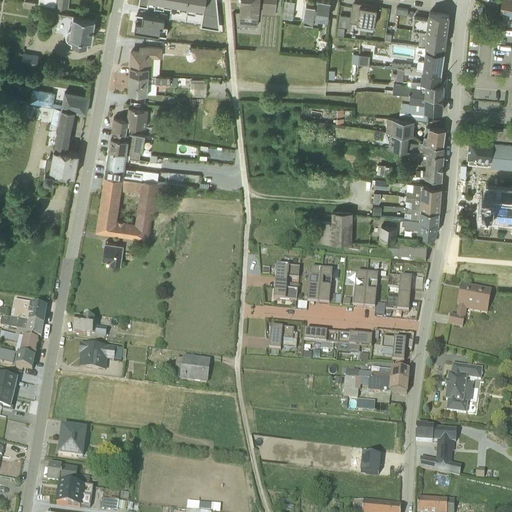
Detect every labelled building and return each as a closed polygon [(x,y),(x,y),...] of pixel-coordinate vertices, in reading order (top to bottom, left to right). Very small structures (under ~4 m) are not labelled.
[(240,0),(239,19),(257,20),(258,0),(240,0)] [(284,0),(282,12),(292,14),(293,8),(294,0),(284,0)] [(305,0),(303,15),(317,18),(318,12),(327,14),(329,0),(316,0),(316,2),(315,2),(315,0),(305,0)] [(339,9),(337,20),(350,22),(351,16),(374,20),(377,0),(376,0),(351,0),(350,10),(339,9)] [(511,0),(501,0),(500,6),(504,7),(501,18),(511,20),(511,0)] [(446,28),(448,9),(429,6),(428,13),(414,11),(412,23),(420,25),(418,39),(425,40),(435,40),(435,39),(444,41),(446,28)] [(72,36),(72,39),(87,42),(88,33),(90,33),(90,34),(92,34),(95,12),(93,12),(73,9),(71,23),(68,24),(66,27),(66,31),(67,33),(70,35),(72,36)] [(162,51),(162,40),(140,39),(139,42),(130,42),(129,67),(160,69),(160,51),(162,51)] [(440,66),(444,41),(435,39),(435,40),(425,40),(423,55),(417,54),(416,63),(440,66)] [(16,45),(13,57),(37,62),(39,49),(24,45),(23,47),(16,45)] [(353,47),(353,57),(370,57),(370,48),(353,47)] [(420,75),(443,76),(443,70),(441,69),(441,67),(416,63),(410,62),(403,62),(402,74),(406,75),(407,68),(421,69),(420,75)] [(178,73),(179,73),(179,71),(178,71),(178,70),(129,67),(128,85),(156,87),(157,77),(177,79),(179,78),(179,76),(178,76),(178,73)] [(205,73),(191,72),(191,75),(190,75),(190,85),(189,85),(189,87),(190,87),(190,89),(206,90),(206,76),(205,76),(205,73)] [(384,83),(384,85),(402,87),(425,90),(443,90),(443,89),(445,89),(445,84),(443,84),(443,76),(420,75),(408,75),(408,78),(393,77),(392,84),(384,83)] [(54,96),(55,86),(32,81),(29,96),(30,96),(53,100),(51,116),(58,117),(54,140),(67,143),(75,104),(86,107),(86,106),(89,90),(89,89),(65,85),(62,97),(54,96)] [(445,98),(445,93),(443,92),(443,90),(425,90),(402,87),(400,112),(428,115),(429,104),(442,105),(443,97),(445,98)] [(114,110),(112,123),(136,127),(137,119),(146,120),(148,103),(128,100),(127,112),(114,110)] [(408,128),(412,129),(413,114),(387,111),(385,126),(389,127),(408,128)] [(426,136),(442,139),(444,123),(426,120),(424,128),(423,134),(426,136)] [(507,124),(503,124),(493,123),(492,134),(469,132),(469,135),(467,151),(468,151),(468,158),(488,160),(488,159),(490,159),(511,161),(511,122),(510,122),(509,122),(509,124),(507,124)] [(139,152),(141,145),(143,145),(145,129),(112,123),(111,129),(110,129),(108,141),(109,141),(126,144),(126,145),(130,146),(130,150),(139,152)] [(388,142),(443,147),(444,139),(426,136),(423,134),(419,134),(418,136),(408,135),(408,128),(389,127),(388,142)] [(74,170),(79,145),(67,143),(54,140),(52,150),(48,149),(45,161),(45,164),(44,170),(45,173),(53,174),(55,173),(56,167),(74,170)] [(125,157),(125,153),(129,153),(130,150),(130,146),(126,145),(126,144),(109,141),(107,154),(125,157)] [(407,144),(406,151),(419,153),(418,156),(426,157),(425,164),(415,164),(415,169),(425,169),(441,171),(443,147),(407,144)] [(125,157),(107,154),(105,167),(145,173),(146,163),(125,160),(125,157)] [(380,166),(388,166),(388,158),(380,158),(380,166)] [(157,174),(159,165),(146,163),(145,173),(157,174)] [(171,196),(165,195),(167,176),(157,174),(145,173),(105,167),(97,224),(124,228),(133,230),(149,232),(154,204),(170,206),(171,196)] [(375,174),(373,174),(372,176),(375,177),(374,182),(386,183),(387,183),(387,175),(375,174)] [(406,191),(439,194),(441,180),(407,177),(406,191)] [(482,190),(481,201),(484,202),(482,211),(511,214),(511,183),(486,180),(485,190),(482,190)] [(405,202),(439,204),(439,194),(406,191),(405,202)] [(381,201),(373,200),(372,209),(380,209),(381,208),(381,207),(382,207),(382,204),(381,204),(381,201)] [(438,215),(439,204),(405,202),(404,205),(403,212),(438,215)] [(351,236),(353,206),(332,205),(331,214),(319,214),(318,235),(351,236)] [(438,215),(402,212),(402,218),(404,218),(404,221),(418,222),(417,227),(435,228),(438,215)] [(380,218),(378,237),(394,238),(396,220),(380,218)] [(106,235),(103,251),(111,252),(111,254),(121,255),(123,241),(132,242),(133,230),(124,228),(122,237),(106,235)] [(380,238),(365,236),(364,247),(369,248),(369,249),(378,250),(380,238)] [(372,264),(425,269),(427,254),(387,249),(387,255),(370,254),(369,260),(372,260),(372,264)] [(299,276),(276,274),(275,290),(287,292),(287,286),(298,287),(299,276)] [(321,278),(310,277),(307,310),(318,311),(321,278)] [(332,279),(321,278),(318,311),(329,312),(332,279)] [(353,314),(363,316),(367,282),(356,281),(353,314)] [(374,317),(378,283),(367,282),(363,316),(374,317)] [(410,298),(411,286),(388,285),(387,295),(399,296),(398,302),(410,303),(410,298)] [(275,290),(274,307),(296,309),(297,299),(286,297),(287,292),(275,290)] [(491,300),(491,299),(461,293),(457,312),(459,312),(456,324),(450,323),(448,331),(448,332),(462,334),(466,317),(487,321),(491,300)] [(385,318),(408,320),(410,303),(398,302),(398,308),(386,307),(385,318)] [(30,312),(14,310),(11,325),(44,332),(47,316),(40,314),(40,313),(31,311),(30,312)] [(375,312),(375,322),(384,323),(385,312),(375,312)] [(21,341),(41,346),(44,332),(11,325),(2,323),(0,332),(17,336),(16,340),(21,341)] [(85,328),(76,327),(74,340),(96,343),(96,344),(106,345),(107,336),(97,335),(98,328),(85,326),(85,328)] [(294,341),(294,337),(271,335),(269,357),(271,357),(270,364),(278,365),(279,358),(280,358),(281,354),(297,356),(298,341),(294,341)] [(305,338),(304,349),(320,351),(320,357),(330,358),(331,352),(337,352),(338,341),(305,338)] [(15,343),(1,339),(0,343),(0,346),(18,351),(16,360),(19,362),(36,366),(39,347),(21,343),(21,341),(16,340),(15,343)] [(372,344),(338,341),(337,352),(360,354),(371,355),(372,344)] [(406,347),(382,345),(382,356),(393,357),(392,369),(404,370),(406,347)] [(82,361),(80,374),(106,378),(107,368),(121,369),(121,366),(126,366),(127,358),(81,352),(80,361),(82,361)] [(0,368),(16,373),(16,374),(33,378),(36,366),(19,362),(19,363),(0,358),(0,368)] [(207,390),(209,369),(183,366),(182,367),(177,366),(174,386),(207,390)] [(459,419),(466,420),(467,409),(470,409),(473,390),(466,389),(467,385),(480,387),(482,375),(452,371),(450,380),(448,380),(447,380),(446,387),(445,387),(444,394),(445,395),(444,407),(446,408),(445,417),(459,419)] [(358,384),(358,385),(361,386),(407,389),(408,378),(391,376),(391,377),(379,376),(378,382),(372,381),(372,380),(359,379),(358,384)] [(18,387),(0,383),(0,398),(14,402),(18,387)] [(347,414),(347,405),(358,406),(358,398),(360,398),(360,394),(361,386),(345,385),(342,414),(347,414)] [(368,394),(368,398),(389,400),(406,401),(407,389),(361,386),(360,394),(368,394)] [(15,410),(13,409),(14,402),(0,398),(0,416),(12,419),(15,410)] [(416,432),(415,447),(431,448),(432,450),(437,451),(436,467),(420,464),(420,466),(420,472),(419,473),(419,474),(459,483),(461,473),(450,470),(451,459),(453,459),(454,449),(455,449),(456,437),(416,432)] [(87,438),(63,434),(59,462),(83,465),(87,438)] [(381,482),(382,462),(363,462),(362,482),(381,482)] [(90,484),(77,482),(78,476),(62,473),(50,471),(47,489),(59,490),(70,491),(76,492),(89,494),(90,484)] [(484,485),(484,476),(476,475),(476,484),(484,485)] [(59,497),(57,511),(61,511),(90,511),(93,494),(89,494),(76,492),(70,491),(69,498),(59,497)]
